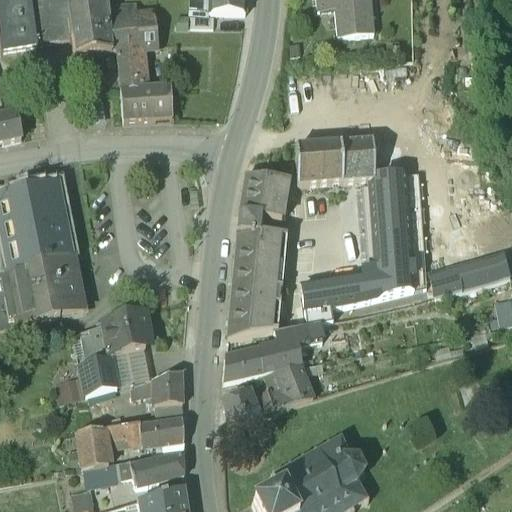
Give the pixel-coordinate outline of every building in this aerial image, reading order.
[(29,0),(0,0),(0,50),(1,55),(2,55),(2,54),(35,50),(36,50),(36,48),(29,0)] [(66,0),(29,0),(36,48),(70,43),(73,42),(68,10),(66,0)] [(199,0),(188,0),(188,13),(199,14),(199,0)] [(244,0),(208,0),(208,18),(244,19),(244,0)] [(314,0),(317,17),(334,16),(336,44),(372,41),(368,0),(314,0)] [(106,4),(68,10),(73,42),(70,43),(73,60),(111,55),(111,54),(110,54),(107,23),(108,23),(106,9),(106,4)] [(118,8),(106,9),(108,23),(119,22),(118,8)] [(108,23),(107,23),(110,54),(111,54),(111,55),(115,55),(141,53),(157,52),(154,19),(119,22),(108,23)] [(213,20),(189,19),(189,30),(212,31),(213,20)] [(188,20),(176,20),(176,31),(187,31),(188,20)] [(141,53),(115,55),(116,66),(142,64),(141,53)] [(142,64),(116,66),(119,94),(144,92),(143,83),(142,64)] [(144,92),(119,94),(123,125),(155,123),(153,82),(143,83),(144,92)] [(16,114),(0,117),(0,143),(21,140),(16,114)] [(371,148),(294,152),(296,191),(367,186),(373,186),(373,185),(371,148)] [(286,239),(261,237),(262,222),(280,225),(287,186),(244,179),(238,218),(226,342),(277,334),(286,239)] [(0,193),(0,243),(5,270),(72,256),(57,183),(0,193)] [(404,183),(373,185),(373,186),(367,186),(376,294),(305,305),(308,330),(318,328),(343,324),(414,309),(404,183)] [(0,328),(59,317),(58,315),(83,310),(72,256),(5,270),(0,270),(0,328)] [(502,260),(429,280),(435,303),(509,283),(502,260)] [(144,315),(103,325),(109,356),(144,349),(141,333),(147,332),(144,315)] [(308,330),(291,332),(293,350),(297,350),(321,346),(318,328),(308,330)] [(271,350),(224,360),(222,385),(274,375),(299,371),(301,370),(297,350),(293,350),(272,355),(271,350)] [(109,360),(77,366),(85,396),(96,393),(116,389),(109,360)] [(281,393),(253,404),(248,393),(222,403),(221,405),(232,432),(290,409),(312,403),(299,371),(274,375),(281,393)] [(181,373),(130,386),(131,398),(154,394),(154,405),(182,403),(181,373)] [(122,411),(97,415),(99,428),(102,428),(123,424),(122,411)] [(183,420),(140,423),(139,440),(140,443),(140,446),(184,442),(183,420)] [(123,424),(102,428),(105,441),(123,438),(124,445),(140,443),(139,440),(140,423),(140,422),(123,424)] [(99,428),(76,432),(82,469),(84,468),(108,464),(105,441),(102,428),(99,428)] [(326,450),(317,455),(315,451),(312,453),(314,457),(304,462),(302,458),(299,459),(301,463),(290,468),(289,465),(286,466),(288,469),(277,476),(272,473),(270,476),(275,478),(280,490),(258,503),(261,511),(351,511),(363,504),(368,506),(368,503),(363,502),(355,488),(364,476),(357,462),(348,461),(340,445),(341,441),(338,440),(337,445),(329,449),(327,445),(324,447),(326,450)] [(138,463),(130,464),(129,460),(113,463),(116,477),(132,474),(135,486),(148,484),(180,475),(181,476),(182,476),(182,475),(183,475),(182,455),(157,459),(138,463)] [(108,464),(84,468),(88,482),(93,481),(116,477),(113,463),(108,464)] [(73,511),(81,511),(93,510),(94,511),(112,506),(110,495),(95,498),(93,481),(88,482),(69,485),(73,511)] [(187,511),(184,487),(138,498),(140,511),(187,511)] [(129,511),(140,511),(138,498),(128,501),(129,511)]
